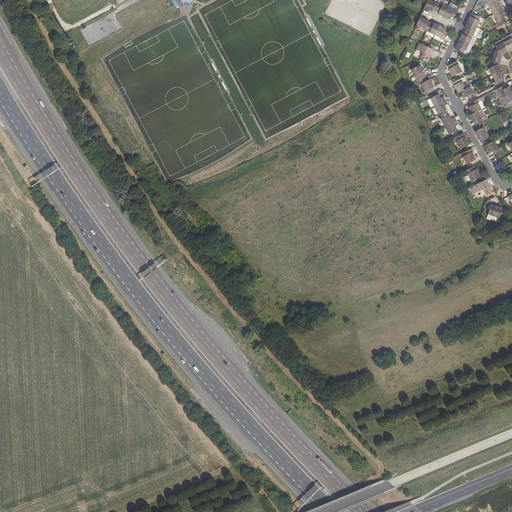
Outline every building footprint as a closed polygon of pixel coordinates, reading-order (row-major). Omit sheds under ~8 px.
[(433,10),(436,11),(440,3),(436,1),(436,2),(430,0),(427,0),(425,7),(432,11),(433,10)] [(495,0),(488,5),(494,13),(502,8),(497,0),(495,0)] [(438,14),(444,16),(448,7),(440,3),(436,11),(439,12),(438,14)] [(452,17),(454,18),(458,10),(454,8),(454,10),(448,7),(444,16),(450,19),(452,17)] [(496,20),(498,23),(505,19),(504,16),(506,15),(502,8),(494,13),(497,19),(496,20)] [(467,23),(477,27),(480,20),(478,20),(480,17),(477,15),(472,13),(467,23)] [(424,29),(427,31),(431,22),(428,21),(428,20),(420,16),(416,25),(424,28),(424,29)] [(431,22),(427,31),(425,34),(434,38),(435,35),(440,25),(434,23),(433,24),(431,22)] [(465,32),(473,35),(477,27),(467,23),(465,28),(466,29),(465,32)] [(441,39),(444,40),(448,32),(445,31),(446,28),(440,25),(435,35),(441,38),(441,39)] [(460,39),(469,44),(473,35),(465,32),(463,35),(462,34),(460,39)] [(503,42),(508,52),(511,50),(511,38),(503,42)] [(461,52),(463,53),(464,50),(466,50),(469,44),(460,39),(455,49),(461,52)] [(419,59),(426,62),(428,57),(430,58),(434,49),(429,47),(421,43),(419,42),(416,49),(420,50),(420,51),(422,53),(419,59)] [(496,46),(497,50),(495,51),(493,58),(499,60),(501,56),(508,52),(503,42),(496,46)] [(489,69),(492,75),(501,70),(498,64),(499,60),(493,58),(491,65),(492,67),(489,69)] [(448,66),(453,76),(463,72),(457,61),(448,66)] [(428,80),(424,71),(420,65),(411,70),(417,80),(415,81),(417,86),(421,84),(428,80)] [(493,83),(495,86),(504,81),(503,78),(505,77),(501,70),(492,75),(495,81),(493,83)] [(453,82),(459,93),(461,92),(466,89),(461,78),(455,81),(453,82)] [(424,92),(425,95),(434,91),(433,87),(434,87),(430,79),(428,80),(421,84),(425,91),(424,92)] [(501,91),(504,97),(511,93),(511,90),(510,86),(507,87),(506,84),(497,89),(498,93),(501,91)] [(466,97),(468,100),(476,96),(474,92),(473,93),(470,87),(466,89),(461,92),(464,98),(466,97)] [(511,93),(504,97),(500,99),(505,108),(511,105),(511,93)] [(430,98),(435,106),(446,100),(444,97),(441,98),(439,94),(437,95),(430,98)] [(469,107),(472,114),(478,111),(482,109),(478,103),(480,102),(478,99),(470,103),(472,106),(469,107)] [(435,106),(439,114),(447,110),(445,105),(448,104),(446,100),(435,106)] [(470,115),(475,126),(478,124),(487,120),(485,116),(482,118),(478,111),(472,114),(470,115)] [(441,119),(445,127),(457,121),(455,117),(452,119),(450,115),(441,119)] [(445,127),(449,135),(456,132),(458,131),(456,126),(459,125),(457,121),(445,127)] [(475,131),(480,142),(486,139),(490,137),(484,127),(480,129),(475,131)] [(455,138),(460,148),(464,146),(469,144),(464,133),(458,136),(455,138)] [(492,152),(494,155),(503,150),(502,147),(501,146),(499,148),(495,140),(488,144),(486,145),(490,153),(492,152)] [(463,157),(467,164),(472,162),(476,159),(472,152),(473,152),(472,148),(466,151),(462,153),(464,156),(463,157)] [(468,174),(472,182),(481,176),(477,169),(476,169),(474,166),(465,171),(467,174),(468,174)] [(483,189),(486,196),(493,192),(491,188),(492,187),(488,179),(483,181),(473,186),(476,192),(480,190),(480,191),(483,189)] [(488,214),(500,218),(503,208),(491,205),(488,214)]
